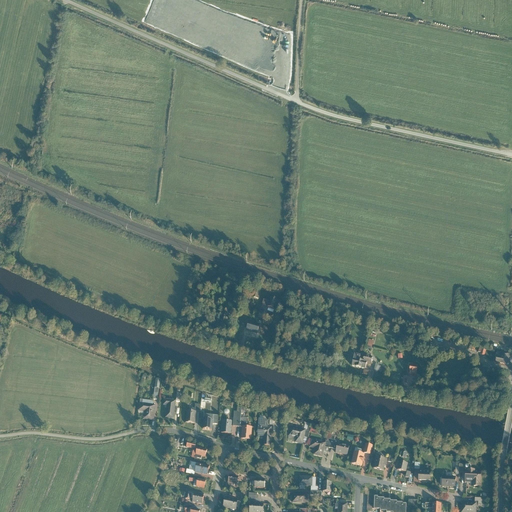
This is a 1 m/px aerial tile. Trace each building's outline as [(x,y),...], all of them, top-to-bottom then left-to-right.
[(264,298),(262,304),(274,309),(276,305),(277,302),(271,299),(270,301),(264,298)] [(495,364),(500,364),(503,365),(508,366),(510,355),(502,354),(501,359),(495,358),(495,364)] [(351,368),(356,368),(365,370),(366,363),(357,361),(358,357),(353,356),(352,360),(351,368)] [(408,376),(415,378),(417,366),(410,365),(408,376)] [(176,401),(164,400),(163,406),(167,407),(165,420),(175,420),(176,401)] [(156,406),(139,403),(138,414),(145,415),(144,421),(154,422),(156,406)] [(238,412),(234,412),(233,427),(241,427),(242,413),(246,414),(246,409),(239,408),(238,412)] [(196,412),(186,411),(186,423),(195,424),(196,412)] [(213,420),(212,424),(217,425),(218,415),(204,414),(203,419),(213,420)] [(259,427),(267,427),(268,420),(266,420),(266,418),(259,417),(259,427)] [(203,419),(202,430),(212,431),(212,424),(213,420),(203,419)] [(232,422),(222,422),(221,434),(231,435),(232,422)] [(253,428),(242,427),(241,440),(252,440),(253,428)] [(259,427),(258,427),(258,437),(264,438),(264,446),(272,447),(272,427),(267,427),(259,427)] [(306,430),(290,427),(288,437),(296,439),(296,443),(303,445),(305,438),(306,431),(306,430)] [(327,439),(326,443),(325,448),(335,450),(336,441),(327,439)] [(324,454),(325,448),(326,443),(311,440),(309,448),(316,450),(314,456),(323,458),(324,454)] [(338,444),(335,453),(347,456),(349,447),(338,444)] [(365,445),(363,454),(365,455),(370,456),(373,446),(365,445)] [(198,447),(196,456),(205,459),(206,455),(207,450),(198,447)] [(362,467),(365,455),(363,454),(353,452),(351,465),(362,467)] [(373,469),(383,472),(384,467),(386,467),(387,461),(376,458),(373,469)] [(397,470),(406,472),(407,464),(399,462),(397,470)] [(207,476),(209,466),(198,464),(197,465),(191,463),(190,467),(193,467),(192,471),(187,470),(186,474),(194,476),(195,473),(207,476)] [(466,472),(465,472),(465,484),(471,484),(471,487),(480,487),(480,484),(481,471),(470,470),(466,470),(466,472)] [(430,471),(419,471),(419,482),(430,482),(430,471)] [(313,477),(299,477),(299,487),(311,488),(312,488),(313,478),(313,477)] [(456,477),(442,477),(442,488),(455,488),(456,477)] [(198,481),(195,481),(194,483),(193,487),(197,488),(205,489),(207,481),(199,479),(198,481)] [(239,482),(229,480),(227,488),(238,490),(239,482)] [(265,480),(255,480),(255,481),(255,488),(265,489),(265,480)] [(332,483),(322,482),(322,493),(332,493),(332,483)] [(308,494),(292,494),(291,504),(308,505),(308,494)] [(204,497),(194,495),(192,503),(202,505),(204,497)] [(232,499),(225,498),(223,508),(238,511),(240,501),(232,499)] [(340,504),(338,504),(337,511),(347,511),(348,503),(345,503),(345,500),(340,500),(340,504)] [(476,511),(477,506),(477,503),(474,503),(461,502),(461,511),(476,511)]
